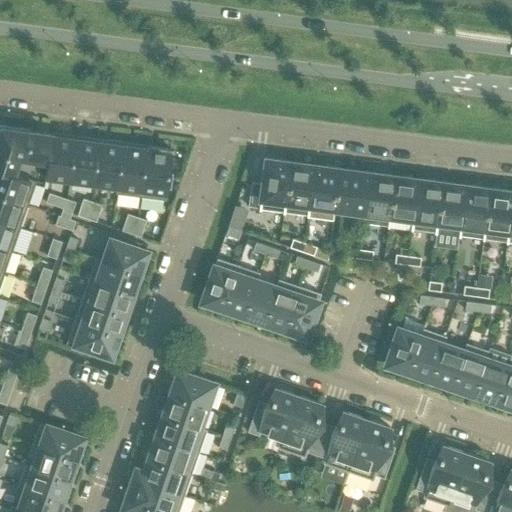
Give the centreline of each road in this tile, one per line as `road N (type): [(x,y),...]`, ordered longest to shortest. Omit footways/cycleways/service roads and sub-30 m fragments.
road 1 (secondary): [(0,22),(511,93)]
road 2 (secondary): [(511,50),(109,0)]
road 3 (residential): [(511,438),(158,316)]
road 4 (residential): [(223,125),(511,161)]
road 5 (residential): [(0,92),(223,125)]
road 6 (residential): [(158,316),(92,511)]
road 7 (residential): [(223,125),(158,316)]
